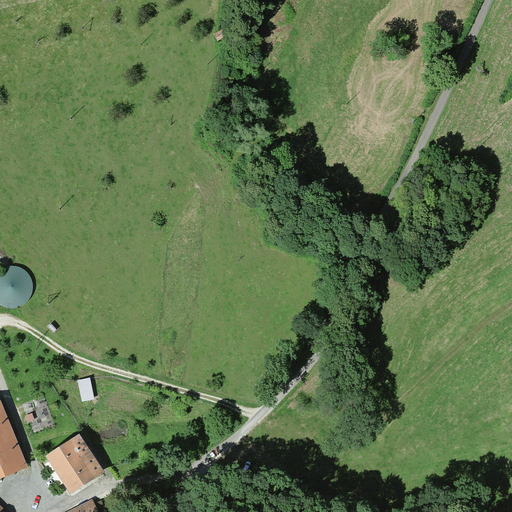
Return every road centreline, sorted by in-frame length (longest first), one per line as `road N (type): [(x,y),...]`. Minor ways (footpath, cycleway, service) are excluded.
road 1 (track): [(253,476),(306,479),(333,464),(511,305)]
road 2 (track): [(0,317),(105,368),(259,418)]
